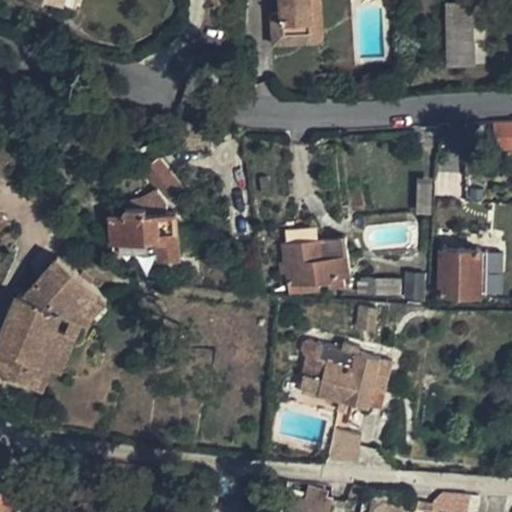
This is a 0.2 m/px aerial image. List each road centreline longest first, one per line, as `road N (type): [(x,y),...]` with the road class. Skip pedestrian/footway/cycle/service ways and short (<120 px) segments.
road 1 (residential): [(511,487),(171,454)]
road 2 (residential): [(511,98),(298,115),(183,94)]
road 3 (residential): [(0,437),(171,454)]
